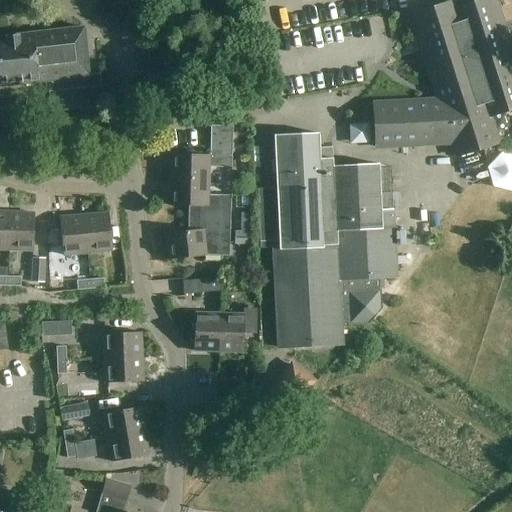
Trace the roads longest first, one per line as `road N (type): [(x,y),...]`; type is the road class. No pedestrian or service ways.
road 1 (residential): [(169,511),(176,351),(143,295),(132,188)]
road 2 (track): [(174,501),(233,442),(279,427),(313,389)]
road 3 (residential): [(0,176),(132,188)]
road 4 (residential): [(122,124),(247,106)]
road 5 (residential): [(0,142),(122,124)]
